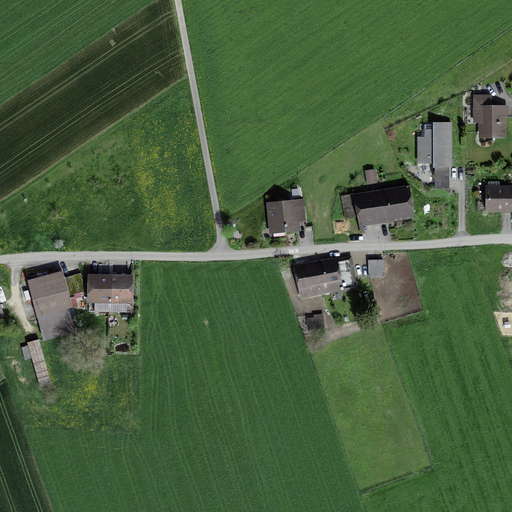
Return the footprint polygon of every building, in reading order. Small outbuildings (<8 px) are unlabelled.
[(492,95),(471,95),(471,110),(469,110),(469,122),(473,122),(473,124),(478,124),(478,132),(479,132),(479,140),(508,140),(508,107),(492,107),(492,95)] [(452,191),(453,124),(434,124),(434,131),(426,131),(426,140),(418,140),(418,165),(435,165),(435,191),(452,191)] [(511,187),(488,188),(488,214),(511,213),(511,187)] [(414,219),(410,188),(355,196),(360,226),(414,219)] [(303,200),(267,203),(269,231),(305,228),(303,200)] [(339,260),(295,267),(299,297),(343,290),(339,260)] [(384,263),(368,263),(368,279),(384,279),(384,263)] [(80,273),(64,278),(69,295),(85,291),(80,273)] [(64,278),(63,274),(28,283),(44,341),(78,332),(69,295),(64,278)] [(90,312),(110,312),(110,276),(90,276),(90,312)] [(131,276),(110,276),(110,312),(131,312),(131,276)] [(324,327),(323,316),(308,317),(309,329),(324,327)] [(39,339),(27,342),(39,386),(51,383),(39,339)]
